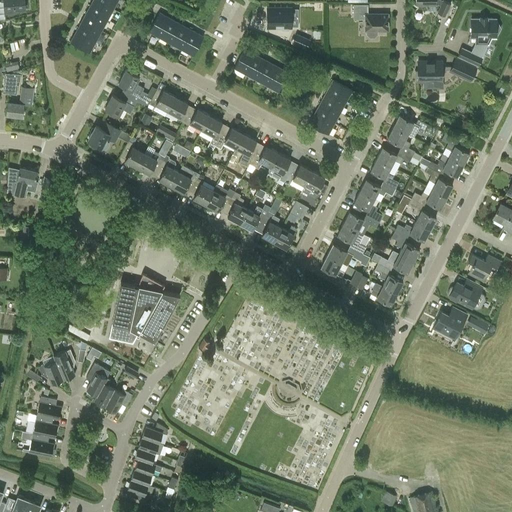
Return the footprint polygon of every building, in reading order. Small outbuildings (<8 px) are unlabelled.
[(5,13),(14,12),(14,10),(25,9),(24,0),(1,0),(2,0),(4,0),(5,13)] [(113,8),(98,0),(92,0),(88,8),(108,19),(113,8)] [(117,0),(98,0),(113,8),(117,0)] [(415,0),(416,4),(428,4),(428,6),(436,6),(436,4),(436,3),(441,5),(438,12),(444,16),(450,3),(443,0),(442,0),(415,0)] [(365,18),(365,30),(367,30),(367,34),(370,36),(374,36),(377,34),(377,30),(388,30),(388,13),(368,13),(368,4),(354,4),(354,14),(360,14),(360,18),(365,18)] [(267,7),(267,27),(282,27),(282,29),(288,29),(288,27),(291,27),(291,7),(267,7)] [(108,19),(88,8),(82,19),(102,30),(108,19)] [(160,37),(171,18),(159,12),(149,31),(160,37)] [(171,43),(181,24),(171,18),(160,37),(171,43)] [(471,37),(476,37),(476,43),(472,52),(462,47),(458,56),(478,65),(482,57),(478,55),(480,49),(480,43),(488,43),(491,37),(496,37),(496,34),(497,34),(500,28),(497,22),(496,22),(496,18),(471,18),(471,37)] [(102,30),(82,19),(76,30),(96,41),(102,30)] [(182,49),(192,30),(181,24),(171,43),(182,49)] [(96,41),(76,30),(70,41),(90,52),(96,41)] [(192,30),(182,49),(193,55),(204,36),(192,30)] [(296,34),(293,41),(306,47),(309,40),(296,34)] [(245,74),(256,54),(245,48),(234,67),(245,74)] [(256,80),(267,60),(256,54),(245,74),(256,80)] [(456,59),(453,65),(461,69),(460,71),(471,77),(476,68),(456,59)] [(267,86),(277,66),(267,60),(256,80),(267,86)] [(418,70),(415,70),(415,77),(418,77),(418,81),(425,81),(425,87),(433,87),(433,81),(442,81),(442,69),(449,69),(451,70),(452,67),(450,66),(442,66),(442,61),(433,61),(433,62),(427,62),(427,61),(418,61),(418,70)] [(5,72),(3,93),(17,95),(19,75),(23,74),(23,66),(17,67),(18,70),(14,71),(14,73),(5,72)] [(277,66),(267,86),(278,92),(288,72),(277,66)] [(148,107),(149,103),(148,103),(157,88),(152,86),(148,93),(143,91),(144,88),(136,83),(139,76),(126,69),(119,83),(125,87),(122,92),(137,101),(147,106),(148,107)] [(327,90),(346,101),(352,90),(333,79),(327,90)] [(19,103),(8,101),(7,114),(22,116),(23,104),(31,105),(33,87),(21,86),(19,103)] [(148,103),(149,103),(155,107),(157,104),(167,110),(175,96),(163,89),(163,90),(158,88),(157,89),(157,88),(148,103)] [(346,101),(327,90),(321,101),(340,112),(346,101)] [(131,113),(137,101),(122,92),(119,98),(112,94),(105,108),(118,116),(122,108),(131,113)] [(175,96),(167,110),(179,117),(178,119),(183,122),(192,106),(187,103),(187,102),(175,96)] [(340,112),(321,101),(315,112),(334,123),(340,112)] [(202,129),(210,114),(197,108),(197,109),(192,106),(183,122),(189,125),(191,123),(202,129)] [(334,123),(315,112),(309,123),(328,134),(334,123)] [(148,126),(153,117),(145,113),(141,122),(148,126)] [(210,114),(202,129),(214,135),(208,146),(213,149),(215,146),(215,145),(226,125),(221,122),(222,121),(210,114)] [(415,118),(413,122),(399,114),(393,126),(407,133),(414,137),(417,131),(424,134),(429,125),(415,118)] [(106,137),(116,143),(123,130),(108,122),(104,130),(96,125),(88,140),(103,148),(105,149),(107,148),(109,147),(109,144),(109,142),(107,141),(105,140),(106,137)] [(173,140),(176,134),(159,125),(156,131),(173,140)] [(236,147),(244,133),(232,126),(231,127),(226,125),(215,145),(215,146),(221,149),(225,141),(236,147)] [(393,126),(387,137),(402,145),(399,149),(417,158),(417,159),(420,160),(422,156),(415,152),(415,151),(408,148),(411,143),(404,139),(407,133),(393,126)] [(448,156),(463,164),(469,152),(455,145),(458,140),(443,132),(440,138),(448,143),(446,147),(451,150),(448,156)] [(244,133),(236,147),(244,152),(239,162),(247,167),(260,143),(255,140),(256,139),(244,133)] [(137,167),(145,152),(134,146),(135,144),(129,140),(120,156),(125,159),(125,160),(137,167)] [(173,148),(186,156),(190,149),(176,142),(173,148)] [(270,166),(278,151),(266,145),(265,146),(260,143),(247,167),(248,167),(250,164),(259,169),(262,162),(270,166)] [(413,156),(399,149),(397,154),(397,153),(382,146),(376,158),(391,165),(394,159),(401,163),(403,158),(410,162),(411,158),(413,156)] [(145,152),(137,167),(149,173),(149,172),(154,175),(164,156),(154,150),(151,156),(145,152)] [(278,151),(270,166),(271,166),(267,172),(279,179),(278,181),(278,183),(283,185),(286,178),(294,162),(289,159),(290,158),(278,151)] [(171,185),(179,170),(174,168),(176,163),(175,161),(169,158),(170,156),(166,154),(165,156),(164,156),(154,175),(159,177),(158,179),(171,185)] [(463,164),(448,156),(445,162),(440,159),(437,164),(430,161),(430,162),(423,159),(421,162),(441,173),(443,174),(445,169),(457,176),(463,164)] [(391,165),(376,158),(370,169),(385,177),(383,182),(396,188),(399,182),(392,179),(394,175),(388,171),(391,165)] [(304,185),(313,170),(300,163),(299,165),(294,162),(286,178),(291,181),(290,184),(302,190),(304,185)] [(431,188),(446,196),(452,184),(439,177),(441,173),(421,162),(421,163),(421,162),(419,166),(425,169),(426,167),(427,168),(425,171),(432,175),(429,179),(435,182),(431,188)] [(179,170),(171,185),(183,192),(184,191),(188,193),(197,177),(198,178),(200,174),(183,165),(179,171),(179,170)] [(35,180),(37,170),(36,170),(37,168),(31,166),(30,169),(20,166),(19,171),(11,169),(12,168),(10,167),(8,189),(9,189),(10,186),(16,188),(16,190),(24,192),(26,185),(33,187),(35,181),(35,180)] [(313,170),(304,185),(302,190),(315,197),(317,192),(316,191),(324,177),(313,170)] [(44,176),(41,191),(51,193),(54,178),(44,176)] [(205,204),(213,189),(202,183),(203,181),(198,178),(197,177),(188,193),(193,196),(193,197),(205,204)] [(365,178),(359,190),(374,197),(377,191),(384,195),(386,192),(392,195),(396,188),(383,182),(381,186),(371,181),(371,182),(370,181),(365,178)] [(213,189),(205,204),(217,210),(218,209),(223,212),(234,191),(229,188),(228,190),(216,184),(213,189)] [(446,196),(431,188),(428,194),(423,192),(421,195),(415,192),(412,196),(405,192),(404,194),(424,205),(427,200),(440,208),(446,196)] [(374,197),(359,190),(353,201),(369,209),(366,214),(380,221),(383,214),(376,211),(378,207),(371,203),(374,197)] [(239,222),(247,208),(241,204),(244,199),(240,197),(241,194),(234,191),(223,212),(228,215),(227,216),(239,222)] [(415,220),(430,228),(436,216),(422,209),(424,205),(404,194),(403,196),(411,200),(408,205),(414,208),(413,212),(418,214),(415,220)] [(309,207),(297,200),(293,206),(305,213),(309,207)] [(511,207),(501,202),(494,216),(504,222),(511,207)] [(247,208),(239,222),(252,229),(252,228),(257,231),(268,210),(269,211),(271,207),(265,204),(263,208),(257,205),(254,211),(247,208)] [(290,212),(302,218),(305,213),(293,206),(290,212)] [(505,222),(503,226),(511,231),(511,207),(504,222),(505,222)] [(274,241),(282,226),(277,223),(280,218),(274,215),(274,214),(269,211),(268,210),(257,231),(262,234),(262,235),(274,241)] [(349,211),(343,222),(364,233),(369,224),(376,227),(380,221),(366,214),(364,218),(349,211)] [(430,228),(415,220),(412,226),(407,224),(405,227),(398,224),(395,230),(408,237),(410,233),(423,240),(430,228)] [(364,233),(343,222),(337,234),(354,243),(352,248),(363,253),(367,246),(360,243),(364,233)] [(23,239),(36,240),(36,225),(23,225),(23,239)] [(282,226),(274,241),(286,248),(296,228),(291,225),(289,230),(282,226)] [(398,253),(413,260),(419,248),(406,241),(408,237),(395,230),(391,237),(398,240),(396,244),(401,247),(398,253)] [(363,253),(352,248),(350,252),(332,243),(326,254),(344,264),(347,258),(350,259),(351,260),(353,256),(360,260),(363,253)] [(398,253),(393,250),(388,259),(382,256),(378,263),(391,269),(393,265),(407,272),(413,260),(398,253)] [(494,271),(500,260),(487,254),(485,259),(471,252),(468,259),(472,261),(471,263),(467,272),(483,280),(489,268),(494,271)] [(341,270),(344,264),(326,254),(320,266),(334,273),(342,277),(342,276),(345,272),(341,270)] [(396,293),(403,281),(389,274),(391,269),(378,263),(375,269),(381,273),(380,276),(385,279),(382,285),(396,293)] [(0,279),(7,280),(8,268),(0,266),(0,279)] [(356,270),(350,282),(355,285),(361,274),(362,273),(356,270)] [(138,285),(120,282),(109,337),(133,342),(139,332),(155,340),(180,294),(161,290),(165,284),(143,272),(142,274),(141,276),(140,278),(139,281),(138,285)] [(362,289),(368,278),(361,274),(355,285),(362,289)] [(448,294),(449,295),(471,307),(472,306),(477,309),(481,307),(485,299),(484,294),(479,292),(481,288),(470,282),(467,287),(456,281),(453,287),(452,286),(450,286),(448,291),(448,294)] [(382,285),(378,283),(375,289),(373,288),(371,293),(376,296),(376,297),(390,304),(396,293),(382,285)] [(433,327),(451,336),(455,338),(468,314),(455,307),(451,316),(441,311),(433,327)] [(474,323),(477,318),(471,315),(468,321),(474,323)] [(39,318),(44,331),(52,325),(39,318)] [(90,334),(69,323),(66,328),(87,340),(90,334)] [(209,340),(204,337),(198,346),(204,349),(205,347),(206,347),(209,343),(208,342),(209,340)] [(77,360),(83,361),(85,349),(80,348),(77,360)] [(75,374),(72,367),(74,366),(75,360),(70,349),(66,351),(66,350),(53,355),(56,360),(63,379),(75,374)] [(56,360),(45,365),(44,363),(38,366),(42,374),(47,377),(49,377),(52,384),(63,379),(56,360)] [(97,395),(107,377),(111,371),(103,367),(104,367),(94,362),(86,377),(91,380),(86,389),(88,390),(88,393),(93,395),(95,394),(97,395)] [(125,371),(136,377),(138,372),(127,366),(125,371)] [(27,373),(37,381),(40,376),(30,368),(27,373)] [(105,406),(114,388),(107,385),(110,379),(107,377),(97,395),(94,400),(105,406)] [(114,388),(105,406),(116,412),(120,403),(126,405),(134,390),(131,389),(130,392),(123,388),(121,392),(114,388)] [(62,406),(55,405),(57,398),(41,395),(40,401),(39,401),(37,414),(53,417),(58,418),(60,409),(62,409),(62,406),(62,407),(62,406)] [(37,414),(36,420),(35,420),(33,432),(49,436),(55,437),(56,428),(58,428),(58,425),(52,423),(53,417),(37,414)] [(159,442),(162,432),(166,433),(168,428),(157,421),(154,428),(145,425),(142,436),(150,438),(159,442)] [(32,438),(31,438),(29,451),(51,456),(51,454),(54,455),(56,448),(52,448),(53,446),(54,447),(54,444),(55,443),(48,442),(49,436),(33,432),(32,438)] [(163,443),(159,442),(150,438),(142,436),(138,446),(155,452),(160,454),(163,443)] [(155,463),(152,462),(155,452),(138,446),(134,456),(152,462),(155,463)] [(185,456),(179,454),(177,460),(183,462),(185,456)] [(162,466),(155,463),(152,462),(134,456),(138,458),(135,467),(149,472),(152,473),(153,469),(160,471),(162,466)] [(152,473),(149,472),(135,467),(131,478),(148,484),(152,473)] [(144,494),(146,488),(152,490),(154,486),(148,484),(131,478),(127,488),(136,491),(134,497),(146,501),(148,495),(144,494)] [(168,486),(174,488),(176,482),(170,480),(168,486)] [(221,486),(215,498),(221,501),(227,489),(221,486)] [(381,500),(388,503),(392,494),(385,491),(381,500)] [(437,511),(432,491),(409,497),(413,511),(437,511)] [(8,497),(6,502),(1,511),(23,511),(29,498),(20,494),(18,496),(16,500),(8,497)] [(37,511),(40,504),(40,502),(29,498),(23,511),(37,511)] [(277,511),(280,507),(263,501),(261,509),(268,511),(277,511)]
